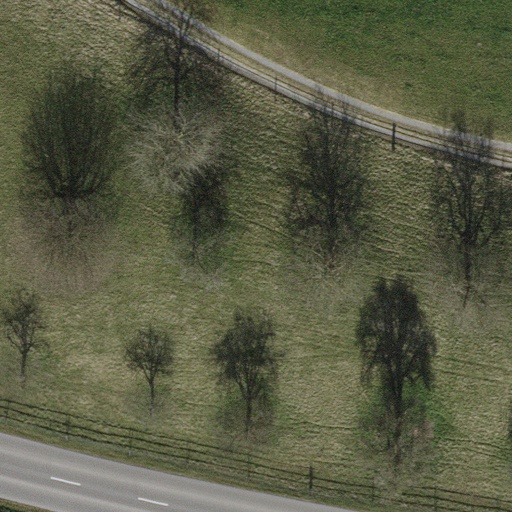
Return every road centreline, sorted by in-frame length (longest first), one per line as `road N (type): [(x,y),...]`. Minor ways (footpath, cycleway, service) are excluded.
road 1 (track): [(144,0),(207,43),(401,134),(511,158)]
road 2 (tertiary): [(0,466),(186,511)]
